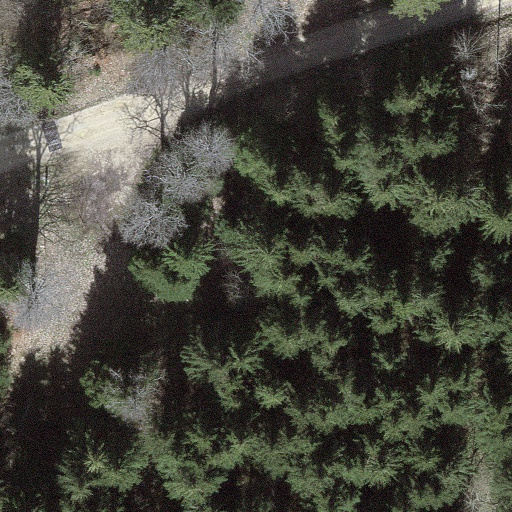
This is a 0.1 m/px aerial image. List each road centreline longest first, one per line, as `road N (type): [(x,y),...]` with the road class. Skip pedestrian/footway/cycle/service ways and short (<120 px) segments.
road 1 (track): [(401,0),(0,215)]
road 2 (track): [(401,0),(0,152)]
